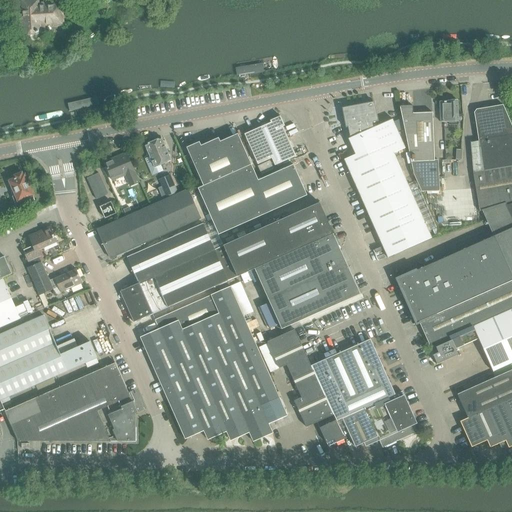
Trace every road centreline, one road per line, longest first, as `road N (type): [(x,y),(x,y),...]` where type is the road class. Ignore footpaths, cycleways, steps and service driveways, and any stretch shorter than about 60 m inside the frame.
road 1 (unclassified): [(445,464),(445,434),(317,146)]
road 2 (unclassified): [(176,466),(65,192)]
road 3 (unclassified): [(445,464),(176,466)]
road 4 (tertiary): [(56,141),(294,96)]
road 5 (tertiary): [(315,92),(511,67)]
road 6 (unclassified): [(176,466),(31,465)]
